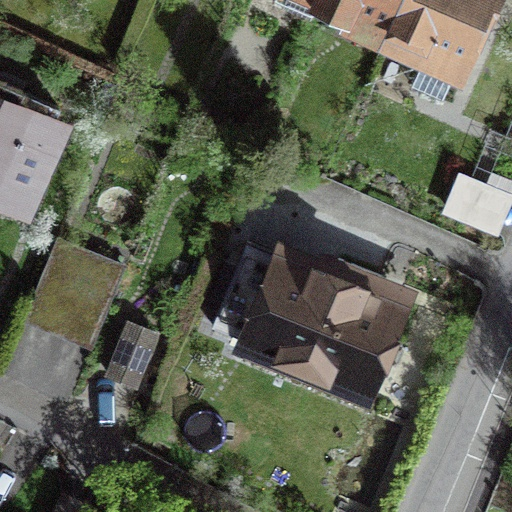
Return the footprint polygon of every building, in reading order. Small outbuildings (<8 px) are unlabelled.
[(316,0),(281,0),(311,13),(316,0)] [(395,0),(316,0),(311,13),(377,41),(395,0)] [(491,0),(395,0),(377,41),(458,77),(491,0)] [(0,195),(27,207),(28,204),(25,202),(61,122),(17,103),(24,88),(0,77),(0,195)] [(123,265),(59,238),(26,318),(90,344),(123,265)] [(284,255),(251,242),(223,311),(256,324),(247,343),(366,391),(386,341),(380,339),(397,298),(285,252),(284,255)] [(157,333),(128,322),(108,373),(136,384),(157,333)] [(92,511),(95,507),(64,494),(56,511),(92,511)]
